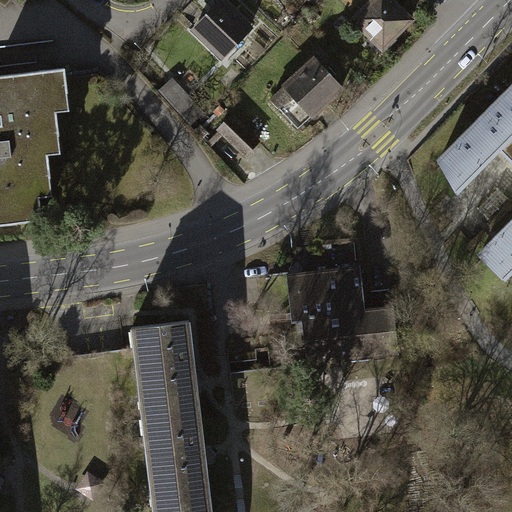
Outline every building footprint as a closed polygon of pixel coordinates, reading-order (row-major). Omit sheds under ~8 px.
[(390,0),(373,0),(354,19),(372,37),(364,45),(374,54),(410,19),(390,0)] [(249,27),(222,1),(195,28),(222,54),(249,27)] [(314,59),(271,98),(298,128),(341,89),(314,59)] [(65,91),(62,68),(0,74),(0,113),(1,114),(2,125),(0,125),(0,221),(41,218),(37,180),(48,179),(44,137),(57,136),(52,92),(65,91)] [(173,77),(158,90),(185,120),(200,108),(173,77)] [(474,124),(500,150),(508,158),(511,153),(511,96),(507,92),(474,124)] [(231,116),(219,129),(245,154),(257,141),(231,116)] [(500,150),(474,124),(439,160),(457,190),(500,150)] [(504,279),(511,271),(511,223),(479,255),(504,279)] [(365,313),(364,309),(360,266),(287,274),(293,321),(303,320),(365,313)] [(365,313),(303,320),(308,363),(398,353),(393,306),(364,309),(365,313)] [(139,400),(141,417),(198,410),(196,392),(200,391),(199,386),(203,381),(198,377),(198,372),(195,373),(193,357),(189,358),(187,342),(191,341),(188,318),(131,325),(134,347),(138,347),(141,379),(144,399),(139,400)] [(29,392),(141,379),(138,347),(134,347),(25,360),(29,392)] [(150,488),(152,506),(209,499),(207,480),(203,481),(201,464),(213,463),(212,458),(216,453),(211,450),(211,445),(199,447),(197,431),(201,430),(198,410),(141,417),(144,436),(149,435),(155,487),(150,488)] [(75,485),(88,496),(102,480),(88,469),(75,485)] [(210,511),(209,499),(152,506),(152,511),(210,511)]
